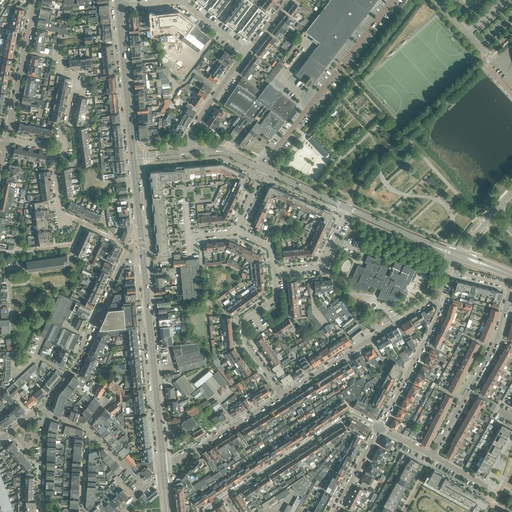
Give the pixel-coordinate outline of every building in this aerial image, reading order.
[(52,1),(48,0),(42,0),(41,5),(42,5),(41,7),(49,8),(49,6),(50,7),(50,8),(54,8),(55,5),(52,4),(52,1)] [(194,0),(203,7),(207,10),(212,13),(217,17),(226,4),(229,0),(194,0)] [(240,0),(232,12),(224,22),(228,25),(233,29),(237,32),(240,35),(247,39),(258,25),(267,13),(265,12),(258,7),(252,2),(249,0),(240,0)] [(368,12),(377,0),(329,0),(305,32),(320,43),(317,47),(316,47),(313,51),(313,52),(310,56),(310,55),(305,61),(304,63),(295,74),(299,77),(300,77),(301,78),(305,82),(304,83),(308,86),(309,84),(311,86),(315,80),(318,76),(321,72),(322,71),(325,67),(328,63),(331,59),(332,59),(335,55),(335,54),(345,42),(348,38),(348,37),(351,33),(352,33),(355,29),(358,25),(361,21),(362,20),(361,20),(365,16),(368,12)] [(319,9),(324,2),(320,0),(319,0),(315,6),(319,9)] [(260,5),(258,7),(264,11),(265,9),(268,11),(269,10),(270,9),(270,8),(272,6),(265,1),(262,6),(260,5)] [(291,7),(297,12),(301,7),(294,2),(293,4),(292,4),(291,5),(291,6),(291,7)] [(295,15),(297,12),(291,7),(290,7),(288,9),(289,10),(287,11),(294,16),(295,18),(297,16),(295,15)] [(186,33),(193,24),(178,13),(151,16),(152,26),(174,24),(186,33)] [(283,16),(282,18),(288,23),(290,21),(293,23),(295,21),(285,14),(284,14),(283,16)] [(51,21),(39,18),(37,25),(38,25),(37,28),(48,30),(58,32),(59,28),(59,27),(51,26),(51,24),(51,21)] [(286,26),(288,23),(282,18),(281,18),(280,20),(280,21),(278,23),(285,28),(287,29),(288,27),(286,26)] [(303,21),(302,21),(300,23),(305,27),(309,21),(305,18),(303,21)] [(275,27),(281,32),(283,34),(287,29),(285,28),(278,23),(277,25),(276,25),(275,26),(275,27)] [(193,24),(181,40),(198,53),(202,47),(203,47),(205,45),(204,45),(210,37),(193,24)] [(283,34),(281,32),(275,27),(273,29),(271,31),(272,31),(271,32),(278,37),(280,38),(283,34)] [(37,29),(35,35),(45,37),(46,35),(47,35),(48,30),(37,28),(37,29)] [(130,34),(131,42),(138,41),(144,41),(143,37),(139,38),(139,35),(138,35),(138,33),(130,34)] [(266,39),(272,44),(274,41),(276,43),(278,41),(269,34),(268,36),(267,36),(266,38),(266,39)] [(262,43),(262,44),(269,49),(272,44),(266,39),(264,41),(263,41),(262,42),(262,43)] [(138,41),(131,42),(131,47),(136,47),(137,51),(150,49),(150,47),(147,47),(147,45),(144,46),(144,41),(138,41)] [(259,48),(265,53),(267,50),(270,52),(271,50),(269,49),(262,44),(261,45),(260,45),(259,47),(259,48)] [(180,55),(168,46),(162,54),(174,63),(172,65),(173,66),(173,67),(175,68),(179,62),(176,60),(180,55)] [(262,58),(265,53),(259,48),(257,50),(255,51),(256,52),(255,53),(262,58)] [(219,59),(227,65),(231,60),(228,58),(230,55),(225,51),(219,59)] [(152,57),(152,54),(148,55),(144,56),(141,56),(132,57),(133,63),(135,62),(142,62),(141,59),(144,59),(149,58),(152,57)] [(252,57),(250,59),(257,64),(260,59),(254,54),(253,55),(251,57),(252,57)] [(214,61),(213,62),(214,63),(224,70),(226,66),(217,59),(215,62),(214,61)] [(248,62),(247,64),(254,69),(257,71),(258,68),(260,66),(257,64),(250,59),(250,60),(249,60),(248,61),(248,62)] [(278,62),(268,75),(266,78),(269,80),(270,81),(271,81),(283,66),(278,62)] [(211,68),(221,74),(224,70),(214,63),(211,68)] [(245,67),(244,69),(250,73),(253,75),(255,73),(252,71),(254,69),(247,64),(246,64),(246,65),(244,66),(245,67)] [(208,72),(218,79),(221,74),(211,68),(210,67),(208,72)] [(240,73),(247,78),(250,73),(244,69),(243,69),(242,69),(241,71),(241,72),(240,73)] [(206,77),(215,83),(218,79),(208,72),(206,75),(207,75),(206,77)] [(0,79),(8,81),(9,76),(0,73),(0,79)] [(142,74),(142,75),(134,76),(134,81),(146,80),(146,73),(143,73),(142,74)] [(202,83),(204,80),(195,74),(193,77),(202,83)] [(242,77),(238,84),(258,97),(262,92),(258,88),(242,77)] [(139,83),(135,84),(135,89),(143,88),(147,88),(146,80),(139,81),(139,83)] [(262,92),(258,97),(256,99),(268,108),(280,92),(269,83),(266,86),(262,92)] [(262,92),(266,86),(262,83),(258,88),(262,92)] [(208,93),(211,88),(204,84),(201,89),(208,93)] [(258,97),(238,84),(224,105),(242,117),(243,116),(256,99),(258,97)] [(196,94),(204,99),(207,95),(199,90),(198,92),(194,89),(192,92),(196,94)] [(190,103),(198,108),(201,103),(194,98),(190,96),(184,92),(183,94),(192,100),(190,103)] [(280,92),(268,108),(284,120),(296,104),(280,92)] [(202,102),(204,99),(196,94),(194,98),(201,103),(202,102)] [(38,102),(37,107),(43,109),(45,101),(44,101),(42,100),(23,97),(22,102),(30,104),(31,101),(38,102)] [(166,112),(169,107),(172,102),(173,102),(169,99),(165,99),(165,104),(161,110),(161,112),(166,112)] [(268,108),(256,99),(243,116),(270,138),(284,120),(268,108)] [(37,107),(22,104),(20,110),(30,112),(30,109),(39,111),(38,113),(36,113),(35,116),(36,116),(41,117),(43,109),(37,107)] [(183,112),(192,118),(195,112),(194,111),(191,110),(193,107),(187,104),(185,106),(186,107),(183,112)] [(340,107),(339,105),(338,104),(334,109),(330,114),(331,114),(333,116),(337,112),(338,113),(342,108),(340,107)] [(214,111),(213,112),(221,117),(223,119),(227,112),(225,111),(220,108),(218,110),(215,108),(213,110),(214,111)] [(189,122),(192,118),(183,112),(181,111),(180,113),(182,115),(181,117),(182,118),(189,122)] [(212,113),(211,115),(211,116),(220,122),(221,120),(222,120),(225,122),(226,120),(223,119),(221,117),(213,112),(213,113),(212,113)] [(169,113),(168,114),(173,118),(178,121),(187,126),(189,122),(182,118),(181,119),(181,118),(180,120),(178,119),(169,113)] [(138,115),(138,123),(148,122),(152,122),(153,122),(152,114),(140,114),(138,115)] [(230,122),(234,125),(235,124),(241,118),(236,114),(230,122)] [(209,119),(218,126),(220,124),(219,124),(220,122),(211,116),(210,116),(209,118),(209,119)] [(270,138),(243,116),(242,117),(234,127),(227,139),(226,140),(259,152),(269,140),(268,139),(269,138),(270,138)] [(207,120),(206,123),(213,128),(213,127),(214,126),(220,130),(221,128),(218,126),(209,119),(209,120),(208,121),(207,120)] [(173,124),(177,126),(184,131),(187,126),(178,121),(176,120),(173,124)] [(182,135),(184,131),(177,126),(175,129),(173,128),(172,129),(169,127),(167,130),(176,135),(177,133),(182,135)] [(312,135),(308,139),(325,157),(329,153),(312,135)] [(218,141),(223,144),(224,144),(226,140),(227,139),(222,136),(218,141)] [(109,161),(124,159),(123,152),(115,153),(116,155),(112,155),(113,159),(109,159),(109,161)] [(21,168),(21,167),(9,164),(8,173),(25,176),(25,174),(23,174),(24,169),(21,168)] [(234,169),(229,166),(225,174),(230,177),(234,169)] [(190,178),(190,176),(189,167),(163,169),(163,170),(150,171),(157,241),(158,256),(169,255),(168,240),(167,238),(169,238),(169,234),(167,235),(164,199),(165,199),(165,195),(163,195),(162,181),(162,180),(190,178)] [(239,171),(237,170),(234,169),(230,177),(235,179),(236,176),(239,171)] [(242,172),(239,171),(236,176),(239,177),(239,179),(238,182),(243,184),(245,181),(247,182),(248,179),(245,172),(242,171),(242,172)] [(25,176),(8,173),(6,179),(18,181),(19,179),(22,179),(29,180),(29,177),(25,176)] [(235,182),(233,186),(241,189),(243,184),(238,182),(235,180),(235,182)] [(115,194),(127,193),(127,185),(113,186),(113,190),(114,190),(115,194)] [(272,194),(274,194),(276,195),(277,195),(279,189),(276,188),(277,186),(274,185),(267,188),(265,191),(267,191),(266,194),(271,197),(272,194)] [(241,190),(241,189),(233,186),(232,188),(229,188),(229,189),(231,190),(239,194),(241,190)] [(277,198),(280,200),(284,192),(279,189),(277,195),(276,195),(275,197),(277,198)] [(237,199),(239,194),(231,190),(229,195),(237,199)] [(289,194),(284,192),(280,200),(285,202),(289,194)] [(266,194),(263,199),(272,203),(274,198),(271,197),(266,194)] [(294,196),(289,194),(285,202),(290,204),(294,196)] [(234,204),(236,200),(237,199),(229,195),(227,195),(224,199),(226,200),(234,204)] [(294,208),(295,206),(296,204),(299,198),(294,196),(290,204),(289,206),(294,208)] [(299,198),(296,204),(295,206),(300,209),(304,201),(299,198)] [(269,208),(271,204),(272,203),(263,199),(261,204),(269,208)] [(232,209),(234,204),(226,200),(224,205),(232,209)] [(71,214),(76,203),(70,201),(68,207),(67,209),(70,210),(69,213),(71,214)] [(304,213),(305,211),(308,204),(309,203),(304,201),(300,209),(299,211),(304,213)] [(81,206),(76,203),(71,214),(73,215),(74,212),(77,214),(81,206)] [(309,203),(308,204),(305,211),(310,213),(313,205),(309,203)] [(267,213),(269,208),(261,204),(259,209),(267,213)] [(230,214),(232,210),(232,209),(224,205),(222,210),(224,211),(230,214)] [(318,207),(313,205),(310,213),(315,215),(318,207)] [(81,219),(85,208),(81,206),(77,214),(80,215),(79,218),(81,219)] [(320,218),(321,215),(323,209),(318,207),(315,215),(320,218)] [(90,210),(85,208),(81,219),(83,219),(84,217),(87,218),(90,210)] [(257,214),(265,218),(268,219),(270,214),(267,213),(259,209),(257,214)] [(323,209),(321,215),(323,216),(324,218),(323,220),(328,223),(330,220),(331,221),(333,218),(330,211),(327,209),(326,211),(323,209)] [(91,223),(95,212),(90,210),(87,218),(90,219),(88,222),(91,223)] [(224,211),(222,216),(226,222),(230,214),(224,211)] [(101,215),(95,212),(91,223),(93,224),(94,221),(97,223),(101,215)] [(201,224),(205,224),(207,224),(206,212),(197,213),(198,222),(201,222),(201,224)] [(263,223),(265,218),(257,214),(254,219),(263,223)] [(263,229),(265,224),(263,223),(254,219),(252,224),(254,225),(263,229)] [(320,219),(318,224),(326,228),(328,223),(323,220),(320,219)] [(315,225),(317,226),(316,229),(324,233),(326,228),(318,224),(316,223),(315,225)] [(128,227),(128,226),(123,226),(124,232),(122,235),(128,238),(131,233),(131,231),(131,226),(128,227)] [(85,231),(84,234),(92,238),(94,232),(84,228),(83,230),(85,231)] [(316,229),(313,234),(322,238),(324,233),(316,229)] [(79,238),(90,242),(92,238),(84,234),(83,237),(80,236),(79,238)] [(319,243),(322,238),(313,234),(311,239),(319,243)] [(81,241),(80,244),(87,247),(90,242),(79,238),(78,240),(81,241)] [(317,248),(319,243),(311,239),(309,244),(311,245),(317,248)] [(101,242),(100,244),(103,245),(107,247),(108,248),(118,253),(121,248),(116,246),(117,244),(115,242),(112,240),(111,242),(111,243),(113,244),(112,247),(108,245),(108,244),(108,243),(103,241),(103,243),(101,242)] [(229,241),(224,242),(224,248),(227,248),(226,249),(231,251),(235,244),(230,241),(229,241)] [(207,252),(213,251),(212,243),(206,244),(206,246),(203,247),(203,252),(207,252)] [(78,247),(76,245),(75,248),(85,252),(87,247),(80,244),(78,247)] [(231,251),(237,254),(240,246),(235,244),(231,251)] [(311,245),(309,249),(314,255),(317,248),(311,245)] [(237,254),(242,256),(245,248),(240,246),(237,254)] [(109,254),(116,258),(118,253),(108,248),(107,247),(105,250),(110,252),(109,254)] [(83,258),(85,252),(75,248),(74,250),(76,251),(75,254),(83,258)] [(251,251),(245,248),(242,256),(247,259),(251,251)] [(97,249),(93,256),(98,258),(100,255),(103,256),(104,253),(100,251),(97,249)] [(256,253),(251,251),(247,259),(246,260),(250,262),(250,263),(251,263),(256,260),(261,256),(256,253)] [(113,263),(115,259),(104,253),(103,256),(106,258),(106,259),(111,262),(113,263)] [(33,260),(28,261),(27,261),(28,271),(65,266),(64,262),(68,261),(67,255),(63,256),(37,260),(36,258),(33,258),(33,260)] [(397,299),(400,292),(402,293),(407,283),(408,283),(415,269),(396,260),(395,260),(392,259),(388,267),(381,264),(383,259),(376,256),(375,258),(368,255),(365,262),(364,262),(367,263),(365,268),(358,265),(355,272),(354,272),(355,272),(352,279),(351,279),(354,280),(351,288),(358,291),(359,288),(366,291),(366,292),(369,284),(376,287),(376,288),(377,286),(379,287),(379,289),(381,290),(378,297),(385,300),(384,302),(391,306),(392,305),(391,305),(394,298),(397,299)] [(251,269),(254,268),(263,268),(262,262),(261,256),(256,260),(251,263),(250,264),(251,269)] [(202,297),(199,258),(186,260),(187,266),(180,266),(183,299),(202,297)] [(110,270),(112,265),(105,261),(104,264),(102,263),(102,262),(101,262),(101,263),(99,262),(97,264),(108,269),(110,270)] [(132,278),(134,278),(134,273),(131,273),(131,267),(123,268),(118,280),(120,280),(126,280),(127,280),(132,279),(132,278)] [(104,283),(106,278),(103,277),(97,274),(95,273),(88,269),(86,272),(92,274),(98,277),(97,279),(104,283)] [(97,274),(103,277),(106,278),(108,273),(99,269),(97,274)] [(164,277),(154,278),(155,287),(166,286),(166,284),(165,284),(164,277)] [(91,283),(98,287),(102,288),(104,284),(96,280),(95,282),(87,278),(86,281),(91,283)] [(101,289),(102,288),(98,287),(91,283),(86,281),(83,279),(82,282),(93,287),(92,289),(100,293),(101,289)] [(264,285),(264,280),(264,279),(255,280),(256,286),(258,286),(258,288),(265,291),(264,285)] [(288,282),(288,287),(288,288),(297,287),(296,283),(301,283),(301,280),(296,280),(296,281),(294,282),(288,282)] [(455,289),(461,291),(464,283),(457,281),(455,289)] [(470,284),(464,283),(461,291),(468,292),(470,284)] [(476,286),(470,284),(468,292),(467,295),(474,297),(474,294),(476,286)] [(474,294),(481,296),(483,287),(476,286),(474,294)] [(255,287),(250,291),(255,298),(260,294),(265,291),(258,288),(256,289),(255,287)] [(489,289),(483,287),(481,296),(487,297),(489,289)] [(254,298),(255,298),(250,291),(248,288),(243,291),(250,301),(254,298)] [(86,293),(95,297),(97,298),(98,297),(99,297),(99,295),(99,294),(92,290),(90,292),(82,289),(81,291),(86,293)] [(496,291),(489,289),(487,297),(494,299),(496,291)] [(97,299),(97,298),(95,297),(86,293),(81,291),(79,290),(78,293),(85,296),(84,297),(87,299),(95,303),(97,299)] [(240,294),(239,295),(246,304),(250,301),(243,291),(240,294)] [(502,292),(496,291),(494,299),(500,301),(502,292)] [(137,300),(136,292),(125,293),(115,294),(112,302),(135,300),(137,300)] [(55,302),(56,302),(47,321),(61,327),(69,309),(72,303),(73,300),(70,298),(59,294),(56,302),(55,302)] [(239,299),(236,301),(241,308),(246,304),(239,295),(237,296),(239,299)] [(330,313),(332,315),(334,318),(335,319),(340,326),(341,325),(352,316),(355,314),(344,298),(333,307),(332,308),(328,310),(328,311),(330,313)] [(92,309),(95,304),(87,300),(86,301),(85,300),(83,305),(92,309)] [(135,302),(135,300),(112,302),(99,329),(102,329),(119,327),(137,326),(135,302)] [(230,301),(232,304),(237,311),(241,308),(236,301),(233,303),(231,300),(230,301)] [(81,315),(87,317),(88,318),(92,309),(83,305),(81,304),(76,301),(75,305),(72,311),(81,315)] [(232,315),(237,311),(232,304),(230,301),(225,305),(232,315)] [(455,312),(457,305),(451,304),(450,304),(448,310),(455,312)] [(435,310),(432,306),(422,312),(426,319),(431,316),(430,313),(435,310)] [(378,311),(374,313),(378,320),(382,318),(382,317),(378,311)] [(424,319),(421,313),(416,316),(420,322),(424,319)] [(486,315),(489,316),(488,319),(495,321),(496,321),(496,320),(497,318),(496,318),(497,316),(486,313),(486,315)] [(344,329),(351,337),(365,326),(355,314),(352,316),(341,325),(343,327),(344,329)] [(86,321),(87,317),(81,315),(75,328),(81,331),(86,321)] [(421,324),(420,322),(416,316),(410,320),(415,328),(421,324)] [(451,322),(453,318),(447,316),(444,322),(450,325),(452,326),(453,324),(454,324),(451,322)] [(171,319),(159,320),(159,327),(173,325),(179,325),(179,318),(171,319)] [(284,322),(289,329),(290,331),(295,327),(288,318),(284,322)] [(0,326),(0,325),(1,325),(2,334),(10,333),(10,329),(9,325),(9,319),(0,319),(0,326)] [(492,327),(495,321),(488,319),(487,319),(486,322),(483,321),(482,323),(492,327)] [(405,332),(406,334),(415,328),(410,320),(407,322),(405,324),(404,323),(401,325),(402,326),(399,328),(402,334),(405,332)] [(77,334),(61,327),(47,321),(41,335),(59,344),(71,349),(73,350),(72,350),(73,350),(73,349),(79,335),(79,336),(79,335),(77,334)] [(284,332),(289,329),(284,322),(279,325),(284,332)] [(441,327),(447,330),(450,325),(444,322),(441,327)] [(484,326),(483,329),(490,332),(492,327),(482,323),(481,325),(484,326)] [(281,338),(285,334),(284,332),(279,325),(274,329),(281,338)] [(165,327),(160,328),(161,337),(166,336),(168,336),(173,335),(172,326),(165,327)] [(119,330),(119,327),(102,329),(102,330),(118,336),(119,330)] [(399,328),(398,327),(392,331),(396,338),(399,341),(400,343),(404,341),(401,335),(402,334),(399,328)] [(445,334),(447,330),(441,327),(438,333),(444,336),(445,334)] [(105,338),(106,336),(109,337),(110,335),(100,330),(99,332),(98,332),(97,335),(105,338)] [(336,332),(340,339),(338,340),(344,348),(345,347),(346,346),(347,345),(340,334),(338,331),(336,332)] [(399,341),(396,338),(392,331),(387,334),(393,343),(392,343),(394,346),(396,345),(394,342),(397,340),(398,342),(399,341)] [(412,350),(415,344),(408,333),(406,334),(405,332),(402,334),(412,350)] [(341,333),(340,334),(347,345),(348,344),(349,344),(351,343),(350,343),(351,343),(346,335),(344,336),(341,333)] [(435,339),(441,342),(444,336),(438,333),(435,339)] [(486,342),(488,337),(478,333),(477,335),(480,336),(479,339),(486,342)] [(256,341),(259,345),(259,346),(266,341),(263,336),(261,337),(259,335),(254,338),(256,341)] [(390,342),(386,335),(381,338),(389,351),(391,350),(388,344),(390,342)] [(168,344),(167,337),(161,338),(162,347),(171,346),(171,345),(175,345),(175,344),(168,344)] [(334,337),(333,338),(340,350),(341,349),(342,349),(344,348),(338,340),(337,341),(334,337)] [(333,343),(331,344),(337,352),(338,351),(339,350),(340,350),(333,338),(331,340),(333,343)] [(390,354),(389,351),(381,338),(375,341),(380,349),(383,347),(388,355),(390,354)] [(444,343),(441,342),(435,339),(432,345),(441,349),(444,343)] [(105,344),(103,343),(95,340),(95,341),(94,341),(93,344),(100,348),(103,349),(105,344)] [(468,342),(467,344),(477,349),(479,344),(472,340),(471,343),(468,342)] [(270,346),(266,341),(259,346),(263,351),(270,346)] [(330,356),(332,355),(323,342),(320,344),(323,349),(328,358),(330,357),(330,356)] [(335,354),(337,352),(331,344),(330,345),(327,342),(325,343),(333,354),(334,353),(335,354)] [(180,371),(189,369),(206,364),(203,353),(200,354),(199,348),(195,343),(175,345),(172,345),(180,371)] [(62,346),(59,354),(67,357),(71,349),(59,344),(59,345),(62,346)] [(466,346),(469,348),(467,350),(474,354),(477,349),(467,344),(466,346)] [(313,346),(318,353),(316,354),(321,362),(323,361),(323,360),(325,359),(317,348),(315,345),(313,346)] [(273,350),(270,346),(263,351),(266,355),(273,350)] [(319,347),(317,348),(325,359),(326,359),(327,359),(328,358),(323,349),(322,351),(319,347)] [(227,353),(225,355),(228,360),(231,358),(237,353),(237,352),(236,351),(234,348),(232,350),(231,348),(225,350),(227,353)] [(279,353),(275,348),(273,350),(266,355),(269,360),(279,353)] [(371,348),(369,350),(368,351),(376,364),(377,367),(379,365),(377,361),(380,359),(379,356),(378,357),(372,348),(372,349),(371,348)] [(89,354),(96,357),(97,354),(102,357),(103,355),(98,352),(91,349),(90,350),(90,351),(88,353),(89,354)] [(438,352),(432,349),(429,353),(439,358),(439,359),(444,362),(444,363),(446,364),(447,361),(445,360),(446,359),(440,356),(442,354),(438,352)] [(511,356),(511,353),(504,349),(502,354),(508,358),(510,355),(511,356)] [(309,350),(307,351),(311,357),(309,359),(314,366),(314,367),(316,366),(316,365),(317,364),(310,353),(310,351),(309,350)] [(316,354),(315,355),(311,350),(310,351),(310,353),(317,364),(319,363),(320,363),(321,362),(316,354)] [(463,352),(462,354),(472,359),(474,354),(467,350),(466,353),(463,352)] [(372,362),(374,366),(376,364),(368,351),(367,352),(366,351),(364,353),(364,354),(370,363),(372,362)] [(231,358),(228,360),(231,364),(234,363),(241,358),(239,355),(238,354),(237,353),(231,358)] [(282,358),(279,353),(269,360),(273,365),(282,358)] [(67,357),(59,354),(56,360),(64,363),(67,357)] [(215,354),(212,355),(213,363),(216,366),(217,368),(219,366),(221,365),(217,360),(219,359),(215,354)] [(435,358),(429,354),(426,358),(436,364),(437,361),(434,360),(435,358)] [(461,356),(464,357),(463,360),(469,364),(472,359),(462,354),(461,356)] [(510,362),(507,361),(508,358),(502,354),(499,359),(508,364),(510,362)] [(361,355),(357,357),(361,365),(363,367),(366,365),(367,364),(366,362),(365,362),(361,355)] [(86,361),(93,364),(96,365),(97,363),(98,361),(88,356),(88,357),(87,357),(85,360),(86,361)] [(304,357),(301,359),(299,360),(301,363),(306,371),(307,371),(308,370),(311,369),(311,368),(312,368),(306,359),(304,357)] [(357,367),(361,365),(357,357),(352,360),(355,364),(357,367)] [(234,363),(237,367),(244,362),(241,358),(234,363)] [(434,368),(436,364),(426,358),(424,363),(434,368)] [(65,364),(64,363),(56,360),(54,359),(53,361),(56,363),(56,364),(63,368),(65,364)] [(507,366),(508,364),(499,359),(496,364),(503,367),(504,365),(507,366)] [(399,366),(400,365),(397,360),(396,362),(391,365),(392,366),(389,372),(393,379),(395,380),(401,370),(399,366)] [(458,362),(457,364),(467,369),(469,364),(463,360),(461,363),(458,362)] [(84,365),(91,369),(94,370),(96,365),(93,364),(86,361),(85,362),(84,362),(83,365),(84,365)] [(367,361),(365,362),(366,362),(367,364),(366,365),(371,372),(367,374),(370,378),(376,375),(372,368),(370,365),(367,361)] [(238,374),(240,372),(247,367),(244,362),(237,367),(235,369),(238,374)] [(272,367),(272,368),(273,370),(275,370),(276,373),(276,374),(277,376),(279,376),(284,372),(278,363),(272,367)] [(348,363),(344,365),(349,373),(353,371),(355,374),(358,372),(353,365),(351,367),(348,363)] [(298,364),(296,365),(298,369),(296,370),(300,377),(304,374),(298,364)] [(456,366),(459,367),(458,370),(464,373),(467,369),(457,364),(456,366)] [(504,372),(501,370),(503,367),(496,364),(493,369),(503,374),(504,372)] [(81,370),(89,373),(90,371),(93,372),(94,370),(91,369),(84,365),(83,367),(82,367),(81,370)] [(341,367),(340,366),(339,367),(345,376),(346,378),(350,375),(349,373),(344,365),(341,367)] [(430,368),(423,365),(420,369),(430,374),(435,377),(437,378),(438,376),(431,372),(432,370),(430,369),(430,368)] [(251,372),(250,370),(247,367),(240,372),(244,377),(251,372)] [(337,368),(338,369),(335,371),(340,379),(345,376),(339,367),(337,368)] [(291,368),(289,369),(296,380),(300,377),(296,370),(294,372),(291,368)] [(418,374),(425,377),(426,375),(433,379),(435,377),(430,374),(420,369),(418,374)] [(502,376),(503,374),(493,369),(491,373),(497,377),(499,374),(502,376)] [(47,372),(48,373),(58,381),(61,377),(59,375),(61,372),(57,370),(55,372),(53,374),(49,370),(47,372)] [(79,375),(87,378),(90,380),(91,377),(95,379),(96,377),(89,373),(81,370),(81,371),(80,372),(79,374),(79,375)] [(453,371),(452,373),(462,378),(464,373),(458,370),(456,373),(453,371)] [(197,387),(200,385),(204,381),(212,375),(209,371),(194,383),(197,387)] [(336,381),(340,379),(335,371),(331,373),(336,381)] [(261,377),(260,375),(258,372),(252,375),(253,375),(254,378),(256,380),(261,377)] [(384,382),(392,386),(394,382),(392,381),(393,379),(389,372),(384,382)] [(55,385),(58,381),(48,373),(47,374),(50,377),(48,379),(55,385)] [(289,373),(280,379),(284,385),(285,385),(287,384),(287,383),(289,381),(291,382),(293,380),(293,379),(289,373)] [(451,376),(454,377),(453,380),(460,383),(462,378),(452,373),(451,376)] [(499,381),(496,380),(497,377),(491,373),(488,378),(498,383),(499,381)] [(326,377),(331,385),(335,382),(330,374),(326,377)] [(425,378),(418,374),(415,379),(427,385),(428,382),(423,380),(425,378)] [(72,379),(71,379),(78,384),(87,391),(89,388),(88,386),(87,386),(85,384),(80,381),(77,377),(74,375),(71,379),(72,379)] [(176,377),(167,378),(168,381),(175,380),(173,382),(183,396),(189,392),(190,392),(191,393),(195,390),(194,390),(196,388),(192,382),(190,384),(183,375),(182,375),(177,379),(176,377)] [(43,381),(51,388),(55,385),(48,379),(47,381),(42,377),(41,379),(43,381)] [(106,380),(103,384),(106,386),(107,385),(111,388),(115,382),(112,380),(109,377),(106,380)] [(327,387),(331,385),(326,377),(323,378),(322,377),(321,378),(327,387)] [(317,382),(322,390),(327,387),(321,378),(319,379),(320,380),(317,382)] [(364,384),(360,378),(356,381),(355,382),(353,383),(353,384),(342,390),(347,398),(353,404),(364,384)] [(496,386),(498,383),(488,378),(485,383),(492,387),(493,384),(496,386)] [(71,379),(69,383),(79,391),(84,395),(85,394),(82,390),(76,386),(78,384),(71,379)] [(425,387),(427,385),(415,379),(413,383),(420,387),(421,385),(425,387)] [(444,382),(447,383),(457,388),(460,383),(453,380),(451,383),(448,381),(448,382),(445,380),(444,382)] [(48,392),(51,388),(43,381),(39,385),(40,385),(42,387),(48,392)] [(233,385),(234,387),(235,388),(237,387),(239,391),(244,388),(239,381),(233,385)] [(268,395),(270,393),(264,383),(263,383),(262,381),(260,383),(263,388),(261,389),(266,396),(268,395)] [(115,391),(120,386),(115,382),(111,388),(115,391)] [(264,398),(265,397),(266,396),(261,389),(259,390),(254,382),(252,384),(256,389),(261,399),(263,397),(264,398)] [(318,393),(322,390),(317,382),(313,385),(318,393)] [(390,391),(392,386),(384,382),(381,386),(390,391)] [(448,390),(455,393),(457,388),(447,383),(444,382),(443,384),(446,385),(449,387),(448,390)] [(69,383),(66,387),(72,391),(73,389),(81,396),(83,394),(79,391),(69,383)] [(493,391),(490,389),(492,387),(485,383),(483,388),(492,393),(493,391)] [(99,385),(96,389),(103,393),(105,389),(104,388),(106,386),(103,384),(101,387),(99,385)] [(419,388),(412,384),(410,389),(420,394),(421,392),(418,390),(419,388)] [(318,395),(312,385),(308,388),(313,396),(315,395),(316,397),(318,395)] [(380,388),(379,391),(387,395),(390,391),(381,386),(379,385),(378,387),(380,388)] [(16,388),(14,390),(10,394),(12,396),(19,389),(17,387),(16,388)] [(63,390),(62,390),(72,397),(74,399),(75,397),(70,393),(72,391),(66,387),(63,390)] [(174,387),(166,388),(167,397),(177,396),(177,390),(174,390),(174,387)] [(36,395),(39,400),(46,394),(41,388),(36,393),(31,389),(30,392),(35,396),(36,395)] [(202,393),(199,388),(192,394),(196,398),(202,393)] [(304,390),(304,391),(308,399),(309,398),(310,401),(312,400),(310,397),(313,396),(308,388),(304,390)] [(491,395),(492,393),(483,388),(480,393),(486,396),(488,393),(491,395)] [(100,398),(103,393),(96,389),(94,394),(100,398)] [(258,401),(259,400),(260,400),(261,399),(256,389),(252,392),(253,394),(257,401),(258,401)] [(30,397),(24,390),(21,391),(25,396),(26,396),(33,405),(37,401),(32,395),(30,397)] [(72,397),(62,390),(59,394),(66,399),(68,397),(73,400),(74,399),(72,397)] [(344,400),(347,398),(342,390),(337,394),(342,402),(344,401),(344,400)] [(10,394),(7,391),(3,395),(9,403),(12,401),(14,399),(12,396),(10,394)] [(28,408),(33,405),(26,396),(25,396),(21,391),(20,393),(26,400),(23,402),(28,408)] [(308,399),(304,391),(303,391),(299,393),(304,401),(306,400),(308,403),(311,402),(310,401),(309,398),(308,399)] [(374,394),(377,395),(385,399),(387,395),(379,391),(378,393),(376,392),(374,394)] [(256,403),(257,402),(257,401),(253,394),(251,395),(249,392),(247,394),(253,404),(255,402),(256,403)] [(88,399),(97,406),(100,402),(94,397),(93,399),(87,395),(85,393),(85,394),(84,395),(86,397),(88,399)] [(299,393),(295,396),(301,406),(303,405),(302,403),(304,401),(299,393)] [(421,400),(415,397),(408,393),(405,397),(412,401),(413,399),(420,402),(421,400)] [(66,400),(66,399),(59,394),(57,399),(72,404),(72,402),(70,401),(66,400)] [(353,408),(357,410),(361,402),(359,400),(362,395),(360,394),(353,408)] [(372,398),(374,399),(383,404),(385,399),(377,395),(374,394),(373,396),(374,396),(372,398)] [(441,395),(440,397),(450,402),(453,397),(446,394),(444,397),(441,395)] [(94,410),(97,406),(88,399),(86,397),(84,395),(82,397),(90,403),(88,405),(94,410)] [(239,397),(242,401),(246,408),(247,407),(248,408),(249,407),(250,406),(251,405),(245,395),(241,397),(240,396),(239,397)] [(294,396),(290,399),(295,407),(299,405),(294,396)] [(478,396),(475,401),(484,407),(486,404),(483,403),(484,400),(478,396)] [(361,411),(361,412),(366,404),(367,402),(366,401),(368,399),(367,397),(364,403),(361,402),(357,410),(360,412),(361,411)] [(439,399),(442,401),(441,404),(448,407),(450,402),(440,397),(439,399)] [(403,401),(402,402),(412,408),(413,406),(411,404),(412,402),(405,398),(404,400),(403,401)] [(205,409),(211,405),(209,402),(208,399),(201,404),(205,409)] [(216,401),(215,399),(209,402),(211,405),(212,407),(218,403),(217,401),(216,401)] [(292,409),(295,407),(290,399),(286,401),(286,402),(290,410),(292,412),(293,411),(292,409)] [(380,408),(383,404),(374,399),(372,404),(380,408)] [(21,414),(25,411),(16,400),(13,402),(17,406),(16,407),(21,414)] [(79,400),(78,402),(80,404),(82,406),(91,413),(94,410),(88,405),(87,407),(83,403),(79,400)] [(122,404),(122,401),(119,400),(112,405),(117,411),(120,408),(119,407),(122,404)] [(340,403),(345,411),(350,408),(344,401),(342,402),(340,403)] [(475,401),(474,402),(472,406),(479,410),(480,407),(483,409),(484,407),(475,401)] [(237,405),(241,411),(243,410),(245,410),(245,409),(241,402),(237,405)] [(290,410),(286,402),(285,403),(285,402),(281,404),(286,413),(288,411),(290,413),(292,412),(290,410)] [(412,408),(402,402),(401,404),(401,405),(400,407),(407,411),(408,408),(411,410),(412,408)] [(12,410),(18,417),(21,414),(16,407),(12,403),(10,404),(12,407),(11,407),(13,409),(12,410)] [(237,414),(233,407),(230,409),(230,408),(229,408),(227,405),(226,405),(224,403),(222,404),(224,407),(229,412),(230,411),(233,416),(235,415),(237,415),(237,414)] [(341,414),(345,411),(340,403),(336,406),(341,414)] [(63,409),(64,406),(56,404),(55,409),(62,411),(68,413),(70,408),(67,407),(66,410),(63,409)] [(82,412),(84,414),(88,417),(91,413),(82,406),(80,404),(78,405),(81,408),(84,410),(82,412)] [(179,406),(168,407),(168,411),(171,410),(172,415),(172,417),(174,416),(179,414),(181,413),(181,412),(180,405),(181,404),(179,405),(179,406)] [(282,415),(286,413),(281,404),(277,407),(282,415)] [(362,413),(366,415),(370,406),(366,404),(361,412),(362,412),(362,413)] [(436,405),(435,407),(445,412),(448,407),(441,404),(439,406),(436,405)] [(117,411),(112,405),(108,408),(108,409),(112,414),(117,411)] [(187,410),(188,413),(190,412),(192,415),(201,411),(198,405),(187,410)] [(8,414),(14,421),(18,417),(12,410),(10,408),(9,408),(7,406),(6,408),(10,412),(8,414)] [(332,409),(337,416),(341,414),(336,406),(332,409)] [(369,416),(370,416),(374,409),(370,406),(366,415),(369,416)] [(374,409),(370,416),(371,417),(374,419),(379,411),(376,410),(378,407),(376,406),(374,409)] [(472,406),(469,411),(479,416),(480,414),(477,412),(479,410),(472,406)] [(333,419),(337,416),(332,409),(331,407),(329,408),(329,407),(326,409),(328,411),(333,419)] [(434,409),(437,411),(436,414),(443,417),(445,412),(435,407),(434,409)] [(281,416),(276,408),(272,410),(277,418),(278,421),(279,420),(280,419),(279,417),(281,416)] [(398,410),(397,412),(407,417),(408,415),(405,414),(407,412),(400,408),(398,410)] [(68,413),(62,411),(55,409),(53,413),(67,417),(68,413)] [(106,410),(105,409),(102,413),(108,417),(112,421),(114,423),(117,419),(115,417),(112,414),(108,409),(106,410)] [(218,410),(216,412),(223,423),(223,422),(226,421),(228,419),(223,411),(219,413),(218,410)] [(268,413),(272,421),(277,418),(272,410),(268,413)] [(324,414),(329,422),(333,419),(328,411),(324,414)] [(469,411),(469,412),(467,415),(473,419),(475,416),(478,418),(479,416),(469,411)] [(9,424),(13,421),(7,414),(6,412),(3,414),(5,416),(3,417),(9,424)] [(218,426),(221,424),(223,423),(216,412),(213,413),(215,416),(212,418),(217,426),(218,426)] [(407,417),(397,412),(396,414),(395,417),(402,420),(403,418),(406,420),(407,417)] [(112,421),(108,417),(102,413),(99,416),(108,424),(110,425),(111,424),(111,425),(111,423),(112,421)] [(266,414),(263,416),(268,424),(270,422),(272,426),(274,424),(272,421),(268,413),(267,414),(266,414)] [(82,416),(79,415),(77,420),(84,422),(88,417),(84,414),(82,416)] [(173,417),(169,418),(169,423),(180,422),(179,417),(179,414),(174,416),(174,417),(173,417)] [(315,420),(320,428),(324,425),(319,417),(317,414),(315,416),(317,419),(315,420)] [(325,425),(329,422),(324,414),(320,417),(325,425)] [(432,415),(430,417),(440,422),(443,417),(436,414),(435,416),(432,415)] [(467,415),(464,420),(474,426),(475,424),(472,422),(473,419),(467,415)] [(0,416),(0,421),(5,428),(9,424),(3,417),(2,416),(0,416)] [(99,416),(96,420),(99,422),(99,423),(101,424),(102,424),(103,425),(104,424),(105,424),(104,425),(106,426),(108,424),(99,416)] [(196,423),(193,418),(192,416),(190,417),(184,421),(183,420),(181,422),(182,423),(181,423),(186,430),(188,429),(191,427),(196,423)] [(266,425),(268,424),(263,416),(259,418),(264,426),(265,429),(267,428),(266,425)] [(429,419),(432,421),(431,423),(438,427),(440,422),(430,417),(429,419)] [(392,421),(391,423),(401,428),(402,426),(400,424),(401,422),(394,418),(393,421),(392,421)] [(257,420),(254,422),(259,430),(261,428),(262,430),(264,429),(263,427),(258,419),(257,420)] [(352,429),(356,421),(355,421),(356,421),(352,419),(348,426),(346,425),(346,426),(347,428),(348,427),(352,429)] [(98,424),(99,423),(99,422),(96,420),(92,425),(97,429),(101,426),(98,424)] [(316,431),(320,428),(315,420),(311,423),(316,431)] [(464,420),(463,421),(461,425),(468,429),(469,426),(472,428),(474,426),(464,420)] [(354,430),(356,432),(361,423),(357,422),(356,421),(352,429),(351,432),(353,433),(354,430)] [(250,424),(249,425),(254,432),(259,430),(254,422),(250,424)] [(201,437),(205,434),(198,423),(194,426),(195,427),(194,427),(197,431),(197,430),(201,437)] [(307,425),(312,433),(316,431),(311,423),(307,425)] [(364,425),(361,423),(356,432),(359,433),(357,436),(359,437),(361,434),(365,426),(364,426),(364,425)] [(401,428),(391,423),(390,424),(390,425),(389,427),(396,431),(397,428),(400,430),(401,428)] [(427,425),(426,427),(435,432),(438,427),(431,423),(430,426),(427,425)] [(108,427),(101,434),(104,437),(112,430),(110,428),(113,426),(111,425),(111,424),(110,425),(109,426),(108,427)] [(349,432),(344,424),(339,427),(345,435),(347,433),(350,436),(351,434),(349,432)] [(502,424),(499,429),(509,434),(511,429),(502,424)] [(102,425),(101,426),(97,429),(101,434),(108,427),(107,426),(106,427),(104,425),(103,425),(102,425)] [(254,432),(249,425),(248,425),(245,427),(250,435),(254,432)] [(304,439),(308,436),(303,428),(301,425),(299,427),(300,429),(298,431),(304,439)] [(308,436),(312,433),(307,425),(303,428),(308,436)] [(461,425),(459,430),(468,435),(469,433),(466,431),(468,429),(461,425)] [(73,435),(74,435),(74,433),(76,428),(70,426),(67,436),(69,436),(69,434),(73,435)] [(195,427),(194,426),(192,427),(192,429),(194,432),(193,433),(197,439),(198,440),(200,438),(199,438),(201,437),(197,430),(197,431),(194,427),(195,427)] [(366,427),(365,426),(361,434),(359,437),(363,439),(370,428),(366,426),(366,427)] [(245,427),(241,430),(247,439),(249,438),(248,437),(250,435),(245,427)] [(339,427),(335,430),(341,438),(342,440),(343,441),(344,443),(345,441),(342,436),(345,435),(339,427)] [(424,429),(428,430),(426,433),(433,437),(435,432),(426,427),(424,429)] [(499,429),(497,434),(506,439),(509,434),(499,429)] [(104,437),(107,440),(116,432),(117,432),(115,430),(113,431),(112,430),(104,437)] [(300,441),(304,439),(298,431),(296,432),(295,430),(293,431),(300,441)] [(335,430),(331,432),(337,440),(339,439),(340,441),(342,440),(341,438),(335,430)] [(459,430),(458,431),(456,435),(463,438),(464,436),(467,437),(468,435),(459,430)] [(107,440),(110,444),(116,438),(114,437),(117,434),(118,433),(117,431),(117,432),(116,432),(107,440)] [(235,434),(240,443),(242,441),(241,439),(243,438),(239,431),(236,433),(235,434)] [(289,437),(295,445),(299,442),(292,432),(290,433),(292,435),(289,437)] [(331,432),(327,435),(332,443),(337,440),(331,432)] [(422,435),(421,437),(430,442),(433,437),(426,433),(425,436),(422,435)] [(110,444),(114,447),(126,435),(125,434),(118,440),(116,438),(110,444)] [(238,444),(240,443),(235,434),(234,434),(230,436),(235,443),(237,442),(238,444)] [(497,434),(494,438),(494,439),(503,444),(506,439),(497,434)] [(127,437),(126,435),(114,447),(117,451),(122,445),(121,444),(125,439),(127,441),(128,440),(127,437)] [(327,435),(323,438),(328,446),(331,444),(333,448),(335,446),(332,443),(327,435)] [(353,439),(361,444),(363,439),(359,437),(357,436),(355,435),(353,439)] [(456,435),(453,439),(463,445),(464,443),(461,441),(463,438),(456,435)] [(227,438),(226,439),(232,448),(234,451),(236,455),(239,459),(241,458),(233,445),(235,443),(230,436),(227,438)] [(383,438),(382,438),(382,440),(392,446),(393,443),(390,442),(391,440),(384,436),(383,438)] [(295,445),(289,437),(285,439),(291,447),(295,445)] [(421,443),(428,447),(430,442),(421,437),(420,439),(423,440),(421,443)] [(324,448),(328,446),(323,438),(319,440),(324,448)] [(225,439),(222,441),(226,448),(229,447),(232,452),(234,451),(232,448),(226,439),(225,440),(225,439)] [(285,439),(281,442),(287,450),(291,447),(285,439)] [(359,448),(361,444),(353,439),(350,444),(359,448)] [(450,444),(452,445),(457,448),(459,445),(462,447),(463,445),(453,439),(450,444)] [(494,439),(491,443),(501,448),(503,444),(494,439)] [(381,443),(380,445),(387,448),(389,450),(392,446),(382,440),(381,442),(381,443)] [(218,444),(223,453),(227,458),(229,457),(224,450),(226,448),(222,441),(219,443),(219,444),(218,444)] [(278,441),(276,442),(277,445),(282,453),(287,450),(281,442),(279,443),(278,441)] [(326,452),(318,441),(314,444),(319,452),(321,450),(324,454),(326,452)] [(4,449),(8,453),(10,452),(16,446),(13,442),(4,449)] [(348,448),(356,452),(359,448),(350,444),(348,442),(347,444),(349,446),(348,448)] [(491,443),(489,448),(498,453),(501,448),(491,443)] [(227,459),(227,458),(223,453),(218,444),(217,445),(217,444),(213,447),(219,456),(221,454),(225,460),(227,459)] [(314,444),(310,446),(315,454),(317,458),(319,456),(317,453),(319,452),(314,444)] [(277,445),(273,447),(278,454),(278,455),(282,453),(277,445)] [(452,445),(449,450),(454,453),(457,448),(452,445)] [(13,456),(15,454),(20,451),(16,446),(10,452),(13,456)] [(124,446),(118,452),(123,457),(130,451),(124,446)] [(317,458),(315,454),(310,446),(306,449),(309,454),(311,457),(313,460),(315,458),(316,459),(317,458)] [(278,455),(278,454),(273,447),(271,449),(270,447),(268,448),(274,458),(278,455)] [(377,449),(376,451),(381,454),(386,457),(389,459),(390,456),(384,453),(385,451),(379,447),(377,449)] [(104,448),(98,450),(100,455),(102,454),(105,457),(109,454),(104,448)] [(210,449),(208,451),(212,458),(214,461),(219,458),(213,448),(212,448),(211,448),(210,449)] [(354,457),(356,452),(348,448),(346,452),(354,457)] [(489,448),(486,453),(495,458),(498,453),(489,448)] [(269,461),(273,458),(267,449),(263,452),(264,453),(265,454),(269,461)] [(313,460),(311,457),(309,454),(306,449),(302,452),(309,463),(313,460)] [(100,455),(98,450),(89,453),(89,460),(94,460),(94,457),(100,455)] [(450,459),(454,461),(456,458),(452,456),(454,453),(449,450),(446,455),(451,458),(450,459)] [(20,451),(15,454),(13,456),(16,460),(23,455),(20,451)] [(212,474),(212,475),(219,471),(206,451),(202,454),(207,461),(208,460),(211,465),(210,466),(214,472),(212,474)] [(389,459),(386,457),(381,454),(376,451),(375,453),(375,454),(374,456),(381,459),(383,461),(385,459),(388,461),(389,459)] [(265,464),(269,461),(265,454),(264,453),(263,452),(259,454),(260,456),(265,464)] [(307,464),(309,463),(302,452),(298,454),(303,462),(305,461),(307,464)] [(344,455),(343,458),(351,462),(353,458),(344,453),(343,454),(344,455)] [(486,453),(484,457),(493,463),(495,458),(486,453)] [(112,457),(109,454),(105,457),(103,459),(105,461),(102,463),(104,465),(112,457)] [(298,454),(294,457),(301,468),(303,467),(302,466),(304,464),(303,462),(298,454)] [(27,459),(23,455),(16,460),(20,464),(27,459)] [(406,455),(403,460),(418,468),(417,468),(420,463),(406,455)] [(260,456),(256,459),(261,467),(265,464),(260,456)] [(383,461),(381,459),(374,456),(373,456),(372,458),(371,460),(379,465),(381,462),(383,464),(385,462),(383,461)] [(115,461),(112,457),(104,465),(105,467),(108,464),(110,466),(115,461)] [(194,458),(192,461),(199,466),(202,463),(201,462),(200,460),(201,459),(198,457),(197,458),(196,457),(195,459),(194,458)] [(484,457),(481,462),(490,467),(493,463),(484,457)] [(250,459),(252,461),(257,469),(261,467),(256,459),(254,460),(252,458),(250,459)] [(299,467),(293,458),(289,460),(294,468),(295,470),(298,468),(298,467),(299,467)] [(351,462),(343,458),(340,462),(349,467),(351,462)] [(30,463),(28,460),(27,459),(20,464),(23,469),(30,463)] [(289,460),(285,463),(290,471),(294,468),(289,460)] [(407,463),(405,467),(415,473),(414,472),(416,470),(418,470),(419,469),(418,468),(403,460),(407,463)] [(109,475),(111,473),(119,465),(116,461),(110,467),(112,469),(106,474),(107,477),(109,475)] [(139,462),(138,463),(133,468),(138,472),(137,472),(142,477),(144,479),(146,477),(147,478),(154,471),(153,463),(153,461),(139,462)] [(189,465),(193,469),(195,471),(199,466),(192,461),(190,463),(190,464),(189,465)] [(252,461),(248,464),(253,472),(257,469),(252,461)] [(339,464),(338,467),(346,471),(349,467),(340,462),(337,461),(336,463),(339,464)] [(377,466),(370,462),(368,467),(378,472),(379,473),(380,471),(376,468),(377,466)] [(478,467),(488,472),(490,467),(481,462),(478,467)] [(34,467),(30,463),(23,469),(27,473),(26,473),(26,475),(32,476),(32,472),(30,470),(34,467)] [(290,471),(285,463),(281,466),(286,474),(290,471)] [(249,475),(253,472),(248,464),(246,465),(244,464),(242,465),(249,475)] [(117,474),(122,469),(119,465),(111,473),(109,475),(107,477),(108,480),(111,477),(110,476),(115,472),(117,474)] [(185,470),(184,471),(189,475),(193,469),(189,465),(187,468),(186,468),(184,470),(185,470)] [(281,466),(276,468),(282,476),(286,474),(281,466)] [(243,467),(239,470),(244,478),(248,475),(243,467)] [(344,476),(346,471),(338,467),(337,469),(334,468),(333,470),(344,476)] [(379,473),(378,472),(368,467),(365,471),(366,471),(371,474),(375,476),(376,474),(377,474),(379,475),(380,473),(379,473)] [(415,473),(405,467),(402,472),(412,478),(412,477),(413,474),(415,475),(416,474),(415,473)] [(485,477),(488,472),(478,467),(475,472),(485,477)] [(282,476),(276,468),(272,471),(278,479),(282,476)] [(235,473),(240,481),(244,478),(239,470),(237,471),(236,469),(233,471),(234,471),(235,473)] [(484,498),(456,483),(444,476),(445,475),(434,470),(434,471),(433,470),(429,476),(427,475),(423,483),(426,484),(426,483),(438,489),(439,488),(442,490),(442,492),(444,493),(444,491),(448,493),(447,495),(449,496),(450,495),(454,497),(453,498),(455,499),(456,498),(460,500),(459,501),(461,502),(462,501),(465,503),(465,504),(467,506),(467,504),(471,506),(470,508),(472,509),(471,510),(475,511),(478,507),(478,508),(480,505),(486,509),(490,502),(484,498)] [(179,477),(179,478),(179,479),(180,479),(180,480),(181,480),(182,479),(183,479),(185,479),(189,475),(184,471),(182,474),(181,473),(179,476),(180,476),(179,476),(180,477),(179,477)] [(231,475),(236,483),(240,481),(235,473),(234,471),(232,472),(233,474),(231,475)] [(273,482),(278,479),(272,471),(268,474),(273,482)] [(333,476),(341,481),(343,476),(333,471),(331,473),(334,474),(333,476)] [(412,478),(402,472),(399,477),(409,483),(410,483),(409,482),(411,479),(412,480),(413,478),(412,478)] [(215,479),(212,475),(212,474),(211,473),(192,486),(196,491),(199,489),(202,487),(206,484),(209,483),(215,479)] [(263,477),(268,485),(273,482),(267,474),(263,477)] [(363,481),(361,484),(367,488),(369,485),(370,485),(371,483),(369,481),(371,478),(364,474),(363,475),(361,477),(362,477),(361,479),(363,481)] [(236,483),(231,475),(227,478),(232,486),(236,483)] [(291,485),(303,497),(305,494),(311,484),(304,476),(291,485)] [(339,485),(341,481),(333,476),(331,479),(328,477),(327,479),(328,480),(330,481),(339,485)] [(264,488),(268,485),(263,477),(259,480),(264,488)] [(399,477),(396,482),(407,487),(406,487),(408,484),(410,485),(411,483),(409,483),(399,477)] [(193,487),(186,478),(181,481),(183,486),(184,486),(184,488),(189,488),(189,490),(193,487)] [(227,478),(222,481),(228,489),(232,486),(227,478)] [(260,490),(264,488),(259,480),(255,482),(260,490)] [(336,490),(339,485),(330,481),(328,480),(327,482),(329,483),(328,485),(336,490)] [(174,485),(174,487),(174,493),(189,491),(189,490),(189,488),(184,488),(184,486),(183,486),(181,481),(175,485),(174,485)] [(223,491),(228,489),(222,481),(218,483),(223,491)] [(258,492),(260,490),(255,482),(251,485),(256,493),(258,496),(260,495),(258,492)] [(394,486),(404,492),(405,489),(407,490),(408,488),(407,487),(396,482),(394,486)] [(125,499),(128,495),(123,490),(121,491),(118,489),(119,488),(115,484),(113,486),(114,487),(125,499)] [(213,487),(218,495),(223,492),(217,484),(213,487)] [(256,493),(251,485),(247,488),(252,496),(254,494),(256,497),(258,496),(256,493)] [(334,494),(336,490),(328,485),(327,488),(324,486),(323,488),(334,494)] [(124,499),(125,499),(114,487),(113,486),(111,488),(115,492),(113,493),(116,496),(121,502),(124,499)] [(366,491),(356,486),(354,491),(360,495),(362,491),(365,493),(366,491)] [(404,492),(394,486),(391,491),(401,497),(402,497),(403,498),(404,496),(402,495),(404,492)] [(114,497),(112,499),(118,505),(121,502),(116,496),(113,493),(108,487),(107,489),(114,497)] [(214,497),(218,495),(213,487),(209,489),(214,497)] [(243,490),(243,491),(246,495),(248,498),(249,500),(251,498),(250,497),(252,496),(247,488),(243,490)] [(209,489),(205,492),(210,500),(214,497),(209,489)] [(275,496),(276,497),(277,497),(279,500),(289,493),(287,489),(275,496)] [(159,495),(156,490),(147,497),(144,493),(138,498),(145,506),(149,502),(150,501),(158,495),(159,495)] [(246,495),(243,491),(238,494),(233,497),(232,498),(235,503),(243,497),(245,496),(246,495)] [(362,498),(363,496),(360,495),(354,491),(351,496),(357,500),(360,501),(361,502),(362,498)] [(401,497),(391,491),(388,496),(399,502),(400,502),(401,501),(399,500),(401,497)] [(210,500),(205,492),(201,495),(206,503),(210,500)] [(317,492),(316,494),(329,500),(329,499),(330,499),(332,496),(331,496),(324,492),(322,494),(317,492)] [(8,494),(0,496),(0,502),(10,499),(9,498),(8,494)] [(118,505),(112,499),(111,501),(104,494),(103,496),(114,508),(118,505)] [(315,496),(320,498),(319,501),(327,505),(329,502),(328,501),(329,500),(316,494),(315,496)] [(201,495),(197,497),(202,505),(206,503),(201,495)] [(278,500),(276,497),(275,496),(274,495),(261,504),(265,509),(278,500)] [(106,502),(104,504),(111,511),(114,508),(103,496),(102,498),(106,502)] [(351,496),(348,501),(354,505),(357,500),(351,496)] [(399,502),(388,496),(386,501),(396,507),(397,507),(398,505),(396,504),(398,502),(399,502)] [(193,500),(198,508),(202,505),(197,497),(193,500)] [(235,503),(237,506),(238,507),(246,502),(243,497),(235,503)] [(294,511),(300,502),(301,500),(297,497),(292,506),(288,504),(283,511),(294,511)] [(1,507),(11,504),(11,503),(10,499),(0,502),(0,503),(1,505),(2,507),(1,507)] [(325,509),(327,505),(319,501),(316,499),(314,504),(324,509),(324,508),(325,509)] [(21,511),(36,511),(36,501),(22,501),(18,501),(18,504),(26,505),(26,509),(22,510),(21,511)] [(352,510),(354,505),(348,501),(345,507),(352,510)] [(386,501),(383,506),(393,511),(395,511),(396,510),(394,509),(395,506),(396,507),(386,501)] [(91,511),(96,511),(102,506),(104,505),(100,502),(96,506),(91,511)] [(248,506),(246,502),(238,507),(239,508),(238,508),(240,511),(248,506)] [(315,508),(314,510),(317,511),(323,511),(324,511),(323,510),(324,509),(314,504),(311,503),(310,505),(315,508)]
